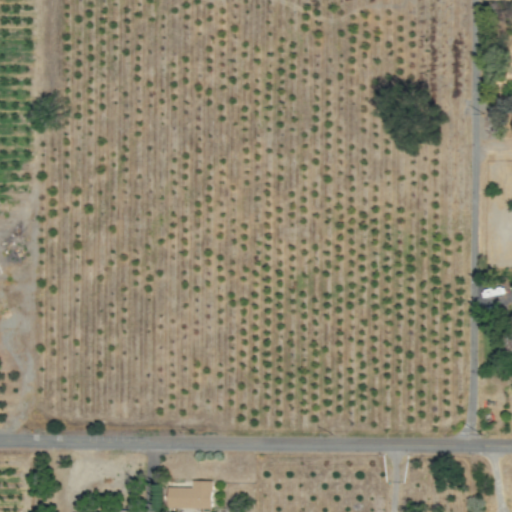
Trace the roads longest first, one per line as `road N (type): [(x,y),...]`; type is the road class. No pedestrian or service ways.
road 1 (residential): [(511,443),(0,438)]
road 2 (residential): [(469,443),(473,0)]
